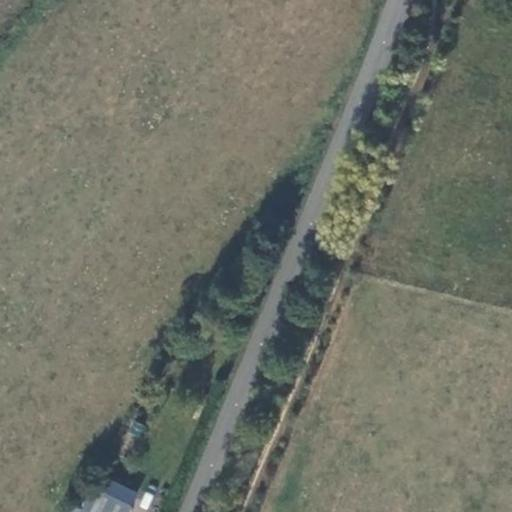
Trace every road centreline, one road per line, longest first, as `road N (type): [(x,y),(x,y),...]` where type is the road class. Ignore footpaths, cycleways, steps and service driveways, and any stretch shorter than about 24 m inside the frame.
road 1 (tertiary): [(187,511),(398,0)]
road 2 (track): [(244,511),(345,266),(438,0)]
road 3 (track): [(345,266),(511,296)]
